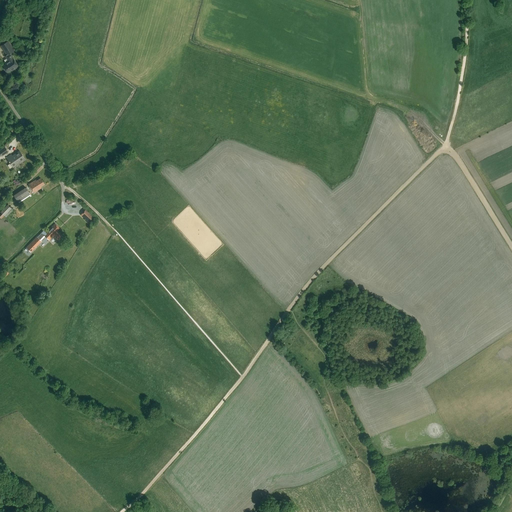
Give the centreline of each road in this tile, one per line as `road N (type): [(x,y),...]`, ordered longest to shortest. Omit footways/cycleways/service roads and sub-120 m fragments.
road 1 (track): [(242,376),(303,289),(446,144)]
road 2 (track): [(142,494),(242,376)]
road 3 (track): [(446,144),(461,78),(463,0)]
road 4 (track): [(446,144),(511,247)]
